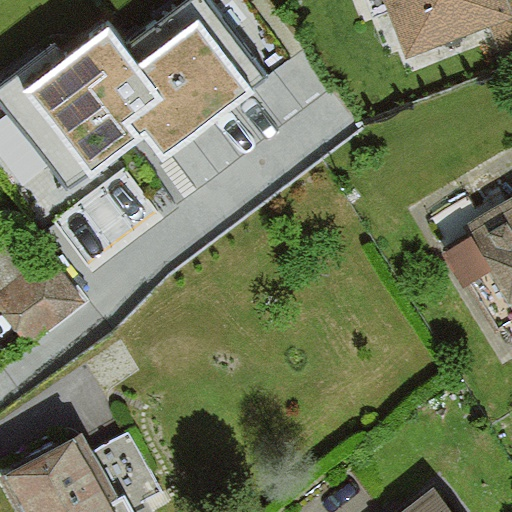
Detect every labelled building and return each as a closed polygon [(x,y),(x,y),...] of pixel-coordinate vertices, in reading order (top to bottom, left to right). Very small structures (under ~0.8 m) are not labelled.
[(251,90),(267,78),(208,0),(187,0),(125,47),(165,100),(133,124),(143,138),(147,134),(165,158),(253,92),(251,90)] [(500,0),(390,0),(411,53),(495,20),(507,16),(504,10),(500,0)] [(511,6),(504,10),(507,16),(495,20),(511,61),(511,6)] [(0,101),(69,193),(143,138),(133,124),(165,100),(125,47),(108,23),(63,57),(55,46),(0,87),(0,101)] [(511,202),(472,226),(511,291),(511,202)] [(121,246),(89,203),(48,233),(80,277),(121,246)] [(2,296),(31,336),(85,298),(56,257),(2,296)] [(84,432),(8,472),(31,511),(140,511),(132,495),(121,501),(84,432)] [(406,511),(455,511),(438,489),(406,511)]
